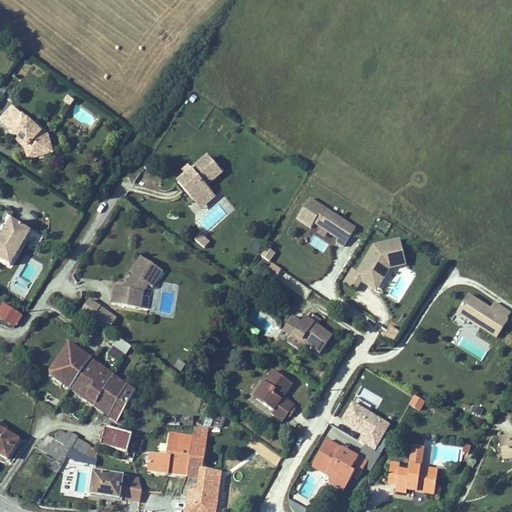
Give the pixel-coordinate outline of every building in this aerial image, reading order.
[(0,122),(8,131),(22,117),(12,107),(0,119),(0,122)] [(48,157),(42,135),(35,128),(23,116),(22,117),(8,131),(7,132),(14,138),(13,139),(17,142),(18,141),(27,150),(31,162),(48,157)] [(54,155),(49,137),(37,126),(35,128),(42,135),(48,157),(54,155)] [(27,150),(18,141),(17,142),(16,143),(25,152),(28,163),(31,162),(27,150)] [(209,188),(224,175),(207,157),(190,173),(185,178),(177,185),(196,206),(212,191),(209,188)] [(185,178),(190,173),(187,169),(182,174),(185,178)] [(203,213),(219,198),(212,191),(196,206),(203,213)] [(356,229),(311,200),(297,222),(311,231),(314,226),(337,241),(336,244),(343,248),(356,229)] [(0,263),(11,270),(32,236),(11,223),(2,238),(0,241),(0,263)] [(200,232),(193,239),(203,248),(210,242),(200,232)] [(255,241),(251,249),(259,253),(263,245),(255,241)] [(407,268),(401,241),(373,248),(357,274),(352,271),(344,285),(357,293),(362,285),(377,295),(391,272),(407,268)] [(270,264),(276,254),(267,248),(261,258),(270,264)] [(133,277),(128,284),(131,286),(127,291),(123,291),(114,289),(110,305),(140,311),(143,295),(148,288),(152,290),(163,275),(141,259),(130,275),(133,277)] [(276,278),(282,270),(272,262),(266,270),(276,278)] [(491,312),(469,298),(458,315),(496,339),(511,315),(495,305),(491,312)] [(82,314),(108,332),(117,318),(91,300),(82,314)] [(0,322),(14,331),(23,318),(3,306),(0,311),(0,322)] [(292,318),(282,332),(291,339),(287,344),(301,354),(307,346),(319,355),(332,337),(305,317),(300,324),(292,318)] [(394,342),(399,330),(388,325),(383,338),(394,342)] [(112,345),(125,354),(131,346),(118,337),(112,345)] [(109,375),(68,346),(49,373),(50,378),(79,398),(95,376),(104,382),(109,375)] [(177,360),(174,367),(181,371),(185,363),(177,360)] [(293,386),(274,373),(265,385),(268,386),(260,397),(266,402),(264,405),(274,413),(272,416),(283,425),(296,408),(283,399),(293,386)] [(114,379),(109,375),(104,382),(95,376),(79,398),(93,408),(114,379)] [(135,394),(114,379),(93,408),(117,426),(135,394)] [(268,386),(265,385),(255,399),(264,405),(266,402),(260,397),(268,386)] [(43,399),(54,407),(58,400),(47,392),(43,399)] [(409,406),(421,411),(425,400),(412,396),(409,406)] [(350,402),(340,422),(361,432),(357,441),(375,450),(390,422),(350,402)] [(0,458),(8,463),(20,444),(0,430),(0,458)] [(188,493),(186,511),(217,511),(223,474),(203,470),(209,430),(194,430),(194,439),(187,480),(199,482),(198,492),(193,491),(193,494),(188,493)] [(71,451),(78,438),(69,432),(67,436),(60,431),(54,441),(71,451)] [(103,445),(101,453),(126,460),(132,441),(101,431),(97,444),(103,445)] [(187,480),(194,439),(171,436),(167,458),(151,456),(149,476),(187,480)] [(63,465),(71,451),(54,441),(47,438),(39,451),(63,465)] [(79,441),(80,439),(78,438),(71,451),(87,457),(91,448),(79,441)] [(511,438),(500,440),(503,463),(511,462),(511,438)] [(142,441),(134,440),(133,450),(141,451),(142,441)] [(359,458),(329,441),(312,470),(326,478),(327,476),(331,469),(334,471),(332,473),(349,483),(351,480),(357,483),(369,462),(360,456),(359,458)] [(464,446),(462,454),(470,456),(472,448),(464,446)] [(392,465),(389,481),(398,482),(397,488),(396,495),(407,496),(408,493),(408,488),(425,490),(425,496),(436,497),(438,480),(427,479),(428,474),(421,473),(421,470),(424,451),(413,449),(409,472),(400,471),(400,467),(392,465)] [(331,469),(327,476),(347,487),(349,483),(332,473),(334,471),(331,469)] [(427,479),(438,480),(439,473),(421,470),(421,473),(428,474),(427,479)] [(134,483),(94,477),(90,499),(130,506),(134,483)] [(138,484),(134,483),(130,506),(140,507),(141,497),(138,484)] [(291,511),(304,511),(306,509),(291,501),(286,510),(291,511)]
